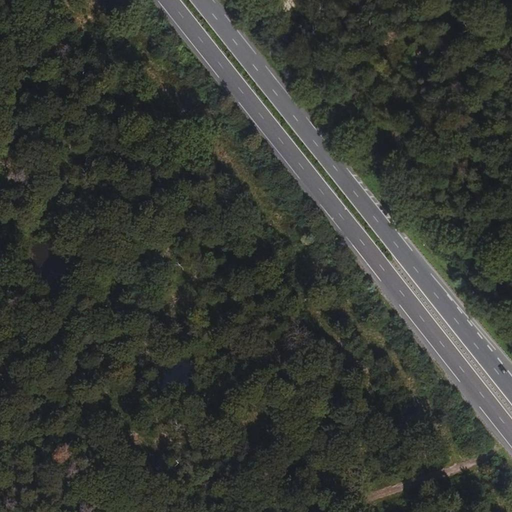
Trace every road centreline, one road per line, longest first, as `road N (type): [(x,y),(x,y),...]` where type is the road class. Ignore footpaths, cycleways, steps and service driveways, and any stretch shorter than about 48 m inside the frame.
road 1 (primary): [(168,0),(511,432)]
road 2 (primary): [(511,396),(200,0)]
road 3 (unclassified): [(333,511),(494,456)]
